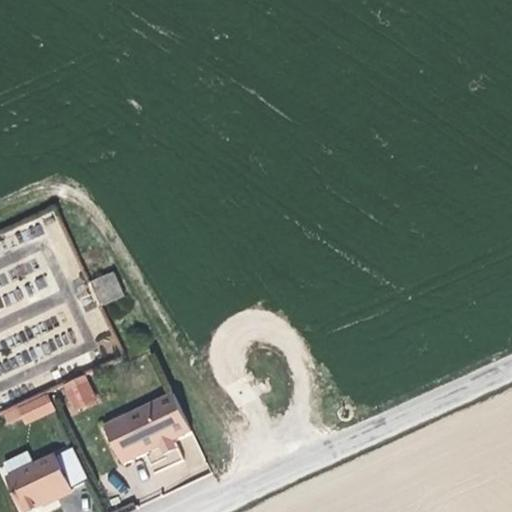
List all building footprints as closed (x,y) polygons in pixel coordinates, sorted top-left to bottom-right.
[(115,271),(89,280),(98,306),(124,296),(115,271)] [(67,392),(76,409),(93,402),(84,384),(67,392)] [(192,434),(173,394),(104,429),(122,468),(159,450),(172,444),(192,434)] [(33,405),(40,421),(53,415),(45,399),(33,405)] [(27,427),(40,421),(33,405),(19,411),(27,427)] [(172,444),(159,450),(163,457),(175,451),(172,444)] [(7,480),(23,511),(29,511),(73,491),(56,457),(7,480)]
